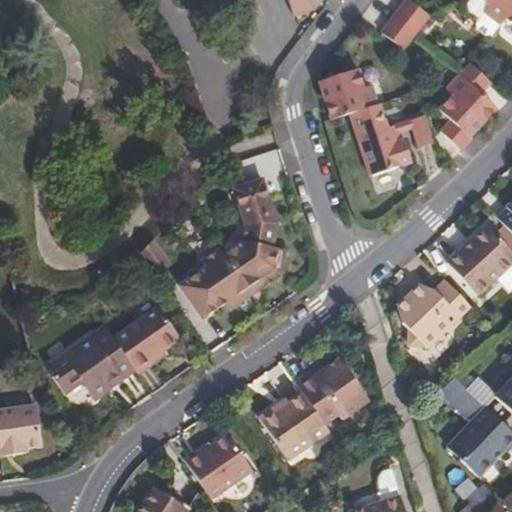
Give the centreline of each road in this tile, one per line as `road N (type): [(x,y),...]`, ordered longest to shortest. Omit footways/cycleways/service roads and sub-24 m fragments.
road 1 (residential): [(352,285),(135,438),(104,469),(87,506)]
road 2 (residential): [(352,285),(330,238),(290,98),(358,0)]
road 3 (residential): [(511,137),(352,285)]
